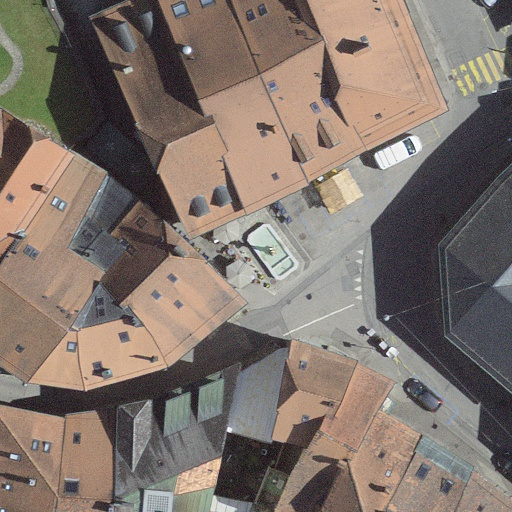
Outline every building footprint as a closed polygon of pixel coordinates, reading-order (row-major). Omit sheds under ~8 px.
[(193,237),(254,202),(167,0),(164,0),(98,31),(193,237)] [(167,0),(254,202),(319,169),(244,0),(167,0)] [(392,0),(244,0),(319,169),(437,107),(392,0)] [(0,319),(77,174),(66,167),(3,128),(0,124),(0,319)] [(73,271),(110,192),(77,174),(0,319),(0,354),(33,374),(94,290),(73,271)] [(455,326),(511,374),(511,175),(450,242),(455,326)] [(159,347),(228,284),(110,192),(73,271),(94,290),(159,347)] [(94,290),(33,374),(64,378),(87,374),(132,362),(159,347),(94,290)] [(269,433),(281,350),(122,411),(121,511),(205,511),(210,495),(229,432),(268,442),(269,433)] [(351,363),(281,350),(269,433),(307,443),(351,363)] [(391,380),(351,363),(307,443),(283,475),(270,472),(255,504),(272,506),(270,511),(333,511),(317,502),(377,401),(391,380)] [(379,511),(427,430),(377,401),(317,502),(333,511),(379,511)] [(53,511),(121,511),(122,411),(71,422),(53,511)] [(53,511),(71,422),(0,413),(0,511),(53,511)] [(459,511),(477,468),(427,430),(379,511),(459,511)] [(511,511),(511,495),(477,468),(459,511),(511,511)] [(270,511),(272,506),(255,504),(210,495),(205,511),(270,511)]
